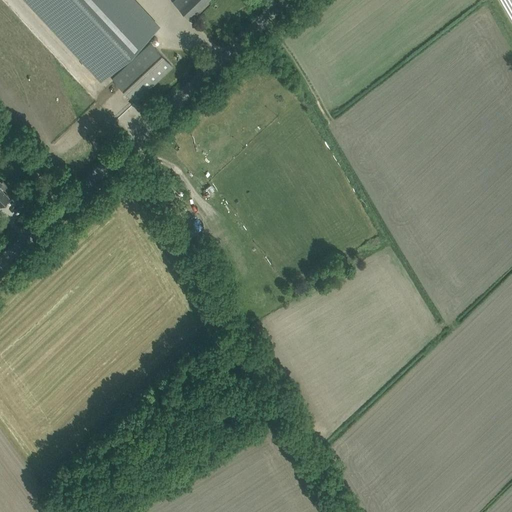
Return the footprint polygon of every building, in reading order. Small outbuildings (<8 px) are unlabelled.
[(108,73),(134,101),(172,66),(150,42),(150,38),(148,36),(158,27),(133,0),(27,0),(102,79),(108,73)] [(189,18),(207,0),(174,0),(173,1),(189,18)] [(194,226),(165,177),(153,184),(168,209),(171,207),(185,232),(194,226)] [(0,204),(9,196),(3,190),(7,185),(3,181),(1,182),(0,181),(0,204)] [(209,191),(213,197),(219,193),(215,186),(209,191)]
